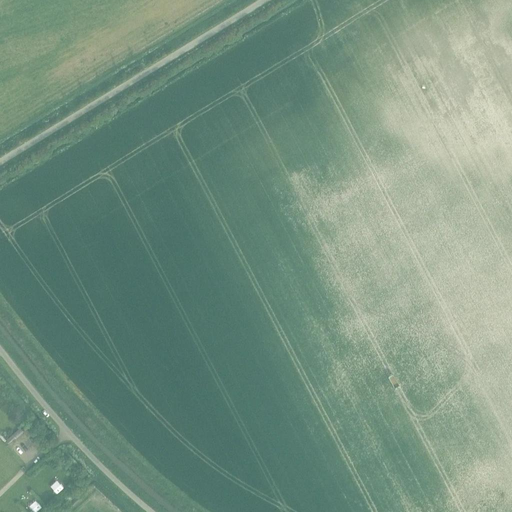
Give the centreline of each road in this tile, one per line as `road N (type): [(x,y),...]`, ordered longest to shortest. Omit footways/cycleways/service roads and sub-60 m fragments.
road 1 (unclassified): [(0,162),(264,0)]
road 2 (unclassified): [(152,511),(76,442),(0,349)]
